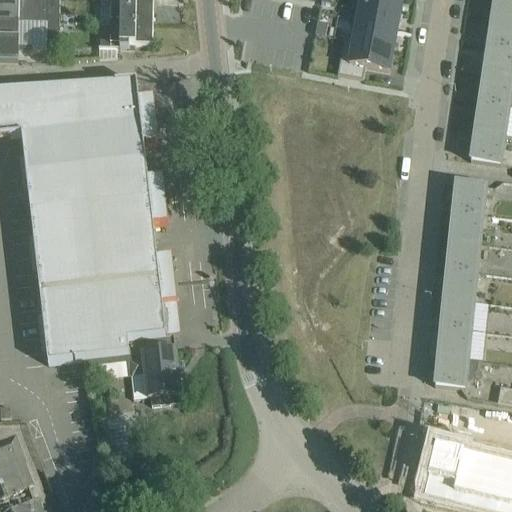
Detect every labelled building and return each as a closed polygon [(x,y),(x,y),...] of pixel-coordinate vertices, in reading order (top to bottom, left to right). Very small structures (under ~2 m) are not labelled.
[(0,0),(0,23),(19,24),(19,1),(19,0),(0,0)] [(111,26),(153,27),(153,5),(131,5),(131,0),(113,0),(99,0),(100,1),(101,1),(101,12),(102,12),(102,11),(111,11),(111,26)] [(358,21),(358,22),(398,29),(402,7),(365,0),(361,0),(362,0),(359,18),(358,21)] [(511,0),(495,0),(492,20),(511,22),(511,0)] [(47,25),(47,1),(19,1),(19,24),(47,25)] [(59,2),(47,1),(47,25),(59,25),(59,2)] [(349,42),(349,43),(394,52),(398,29),(358,22),(358,21),(357,21),(353,20),(349,41),(349,42)] [(488,49),(511,52),(511,22),(492,20),(488,49)] [(0,23),(0,64),(18,65),(18,63),(14,63),(14,54),(19,54),(19,24),(0,23)] [(317,24),(315,37),(325,39),(327,26),(317,24)] [(153,27),(111,26),(110,41),(102,41),(102,40),(100,40),(100,51),(99,51),(99,52),(130,53),(130,48),(152,49),(153,27)] [(58,49),(57,27),(45,27),(45,51),(56,51),(56,49),(58,49)] [(341,62),(338,79),(363,83),(365,71),(389,75),(394,52),(349,43),(349,42),(348,42),(344,41),(341,62)] [(511,52),(488,49),(484,78),(511,81),(511,52)] [(511,81),(484,78),(479,106),(510,111),(511,110),(511,81)] [(81,132),(157,124),(154,100),(138,102),(137,85),(76,90),(81,132)] [(0,94),(0,141),(21,139),(81,132),(76,90),(0,94)] [(475,135),(506,140),(510,111),(479,106),(475,135)] [(159,147),(157,124),(81,132),(86,172),(146,165),(144,149),(159,147)] [(81,132),(21,139),(26,179),(86,172),(81,132)] [(502,169),(506,140),(475,135),(471,164),(502,169)] [(86,172),(91,212),(166,203),(163,179),(148,181),(147,180),(146,165),(86,172)] [(31,219),(91,212),(86,172),(26,179),(31,219)] [(456,187),(453,216),(484,219),(487,190),(456,187)] [(166,203),(91,212),(95,251),(155,245),(153,229),(169,227),(166,203)] [(95,251),(91,212),(31,219),(35,258),(95,251)] [(481,248),(484,219),(453,216),(450,245),(481,248)] [(95,251),(100,291),(175,283),(172,259),(157,261),(157,260),(155,245),(95,251)] [(447,273),(478,277),(481,248),(450,245),(447,273)] [(81,293),(100,291),(95,251),(35,258),(35,259),(40,298),(81,293)] [(444,302),(475,306),(478,277),(447,273),(444,302)] [(89,365),(128,360),(126,345),(166,340),(162,308),(178,306),(175,283),(100,291),(81,293),(85,333),(89,365)] [(45,338),(85,333),(81,293),(40,298),(45,338)] [(441,331),(472,335),(475,306),(444,302),(441,331)] [(438,360),(482,365),(469,363),(472,335),(441,331),(438,360)] [(89,365),(85,333),(45,338),(48,369),(85,365),(89,365)] [(126,345),(128,360),(129,365),(144,363),(149,401),(181,397),(176,354),(175,354),(174,339),(166,340),(126,345)] [(480,383),(482,365),(438,360),(435,389),(466,393),(467,385),(476,386),(480,383)] [(104,366),(105,379),(128,376),(127,364),(104,366)] [(511,392),(500,390),(497,406),(511,408),(511,392)] [(460,407),(459,415),(483,419),(484,411),(460,407)] [(11,411),(1,411),(1,421),(11,421),(11,411)] [(484,411),(483,419),(506,423),(508,415),(484,411)] [(447,440),(435,489),(463,496),(475,447),(447,440)] [(0,496),(6,511),(37,511),(12,446),(0,450),(0,481),(4,492),(0,493),(0,496)] [(475,447),(463,496),(492,503),(504,454),(475,447)] [(511,455),(504,454),(492,503),(511,507),(511,455)]
